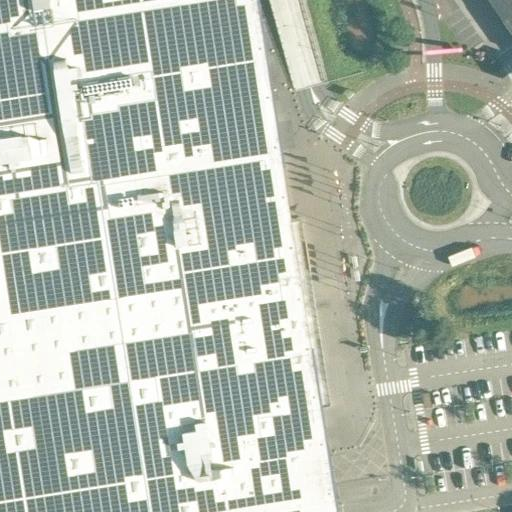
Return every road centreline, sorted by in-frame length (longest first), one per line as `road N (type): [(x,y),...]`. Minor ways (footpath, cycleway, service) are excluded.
road 1 (unclassified): [(433,125),(404,135),(382,157),(376,206),(394,235),(425,251),(476,239)]
road 2 (unclassified): [(433,125),(432,32),(423,0)]
